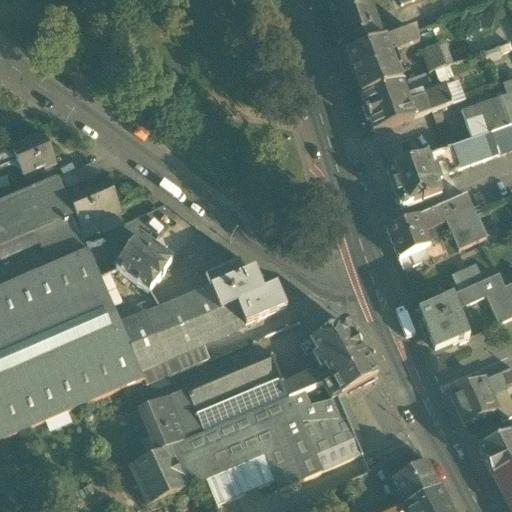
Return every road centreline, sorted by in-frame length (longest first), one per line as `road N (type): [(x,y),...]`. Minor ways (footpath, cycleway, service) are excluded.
road 1 (residential): [(379,303),(363,307),(292,278),(0,59)]
road 2 (secondary): [(281,0),(379,303)]
road 3 (secondary): [(482,511),(416,384)]
